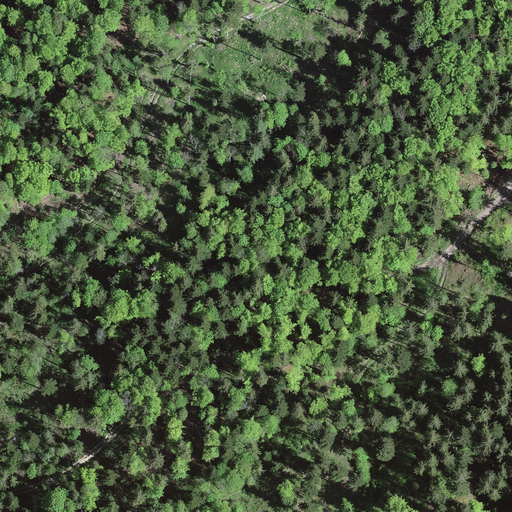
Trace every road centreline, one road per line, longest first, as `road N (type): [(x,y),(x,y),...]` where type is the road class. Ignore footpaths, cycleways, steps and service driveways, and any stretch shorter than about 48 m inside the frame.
road 1 (track): [(0,496),(58,475),(136,409),(201,376),(264,302),(419,267),(511,186)]
road 2 (track): [(286,0),(186,49),(144,112),(104,217),(21,269)]
